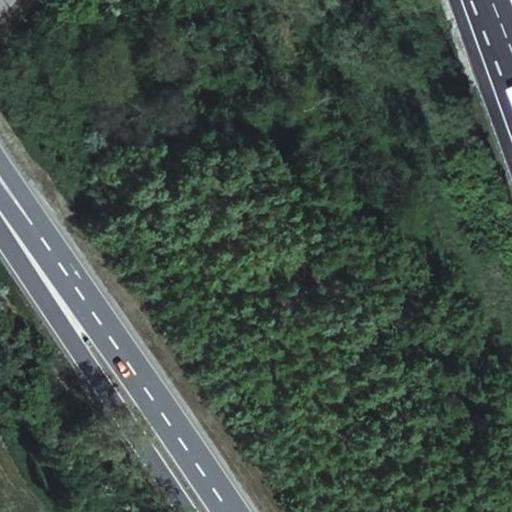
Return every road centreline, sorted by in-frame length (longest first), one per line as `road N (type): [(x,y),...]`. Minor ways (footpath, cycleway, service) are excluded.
road 1 (tertiary): [(0,218),(197,511)]
road 2 (motorway): [(0,159),(162,415)]
road 3 (motorway): [(0,206),(162,415)]
